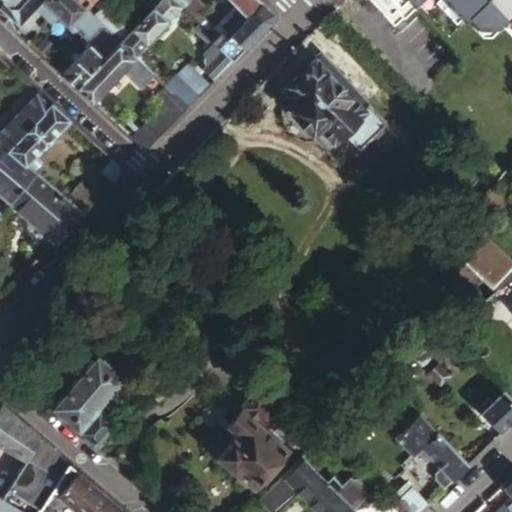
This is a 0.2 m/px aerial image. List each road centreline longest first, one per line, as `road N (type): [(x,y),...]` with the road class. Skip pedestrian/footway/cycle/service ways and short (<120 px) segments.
road 1 (residential): [(148,173),(296,13)]
road 2 (residential): [(0,326),(148,173)]
road 3 (residential): [(0,37),(148,173)]
road 4 (residential): [(0,385),(144,511)]
